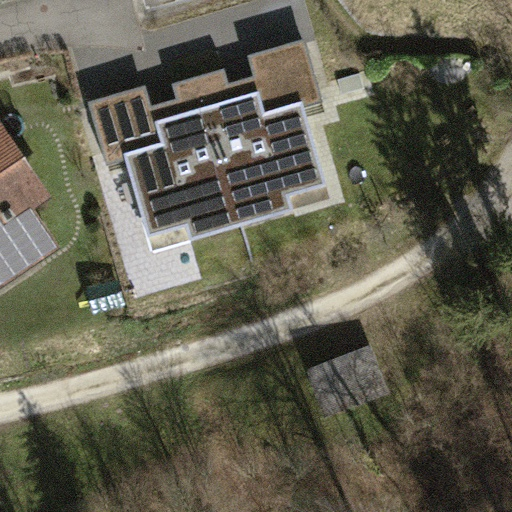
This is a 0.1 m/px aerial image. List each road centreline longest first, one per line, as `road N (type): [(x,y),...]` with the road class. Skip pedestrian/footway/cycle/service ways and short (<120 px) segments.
road 1 (track): [(418,271),(142,375),(0,410)]
road 2 (track): [(418,271),(511,172)]
